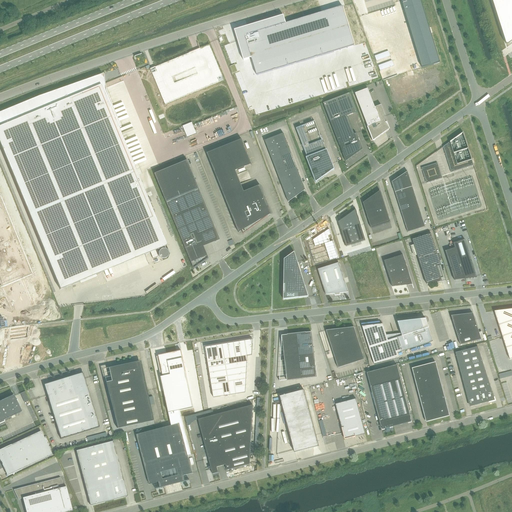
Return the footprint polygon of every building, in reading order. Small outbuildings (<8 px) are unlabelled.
[(401,0),(422,68),(440,63),(420,0),(401,0)] [(511,0),(491,0),(506,44),(506,45),(507,45),(508,45),(509,45),(511,42),(511,0)] [(283,16),(234,31),(243,61),(251,59),(256,76),(354,46),(342,7),(285,24),(283,16)] [(157,71),(152,74),(165,106),(220,83),(218,78),(222,76),(210,45),(200,50),(199,49),(189,53),(189,54),(156,67),(157,71)] [(0,144),(60,289),(103,272),(98,261),(140,243),(145,254),(166,245),(137,175),(118,129),(120,128),(106,94),(102,85),(104,84),(103,74),(69,86),(41,96),(0,112),(0,144)] [(387,122),(386,123),(384,117),(386,117),(381,105),(375,107),(368,89),(355,94),(368,127),(367,127),(373,142),(390,129),(387,122)] [(349,93),(323,103),(330,122),(340,146),(340,147),(341,148),(341,149),(341,150),(342,152),(343,153),(346,162),(346,161),(346,160),(347,159),(348,159),(349,158),(350,158),(351,157),(352,156),(354,154),(355,154),(356,153),(357,152),(358,152),(359,151),(359,150),(360,150),(362,148),(362,147),(360,142),(356,133),(354,134),(347,116),(356,112),(349,93)] [(327,150),(326,150),(315,122),(315,121),(296,129),(307,157),(306,158),(316,183),(334,169),(327,150)] [(192,122),(183,126),(187,137),(196,133),(192,122)] [(474,165),(463,132),(443,147),(451,173),(474,165)] [(274,137),(265,141),(267,148),(270,155),(273,162),(276,169),(278,176),(281,183),(284,190),(288,202),(289,202),(291,200),(297,196),(302,192),(304,190),(305,190),(302,183),(300,176),(297,169),(294,162),(292,155),(289,148),(286,141),(283,134),(274,137)] [(234,170),(246,166),(250,164),(251,165),(252,164),(242,140),(207,153),(239,233),(239,232),(237,226),(240,225),(243,234),(268,216),(267,214),(270,213),(271,214),(260,185),(259,186),(259,187),(243,193),(240,184),(236,175),(234,170)] [(187,161),(155,174),(166,202),(194,269),(198,266),(209,258),(208,256),(202,242),(218,235),(199,188),(187,161)] [(437,163),(421,168),(426,183),(442,178),(437,163)] [(408,172),(392,183),(408,233),(425,227),(408,172)] [(363,203),(364,205),(371,228),(390,222),(380,191),(363,203)] [(0,287),(33,274),(0,193),(0,287)] [(360,223),(356,210),(338,222),(341,230),(346,247),(365,240),(360,223)] [(317,236),(308,242),(315,264),(338,257),(329,228),(324,231),(325,233),(318,238),(317,236)] [(440,278),(437,266),(441,265),(431,234),(412,240),(426,284),(427,284),(427,283),(437,279),(437,280),(437,281),(438,281),(439,281),(440,281),(441,281),(441,280),(441,279),(441,278),(440,278)] [(455,248),(445,251),(454,280),(477,277),(465,240),(453,243),(455,248)] [(308,297),(297,262),(294,252),(284,259),(283,300),(308,297)] [(412,284),(403,255),(384,261),(387,271),(399,267),(402,276),(404,275),(407,285),(412,284)] [(318,269),(326,295),(335,294),(335,296),(340,295),(339,293),(348,292),(339,263),(318,269)] [(399,267),(387,271),(392,287),(407,285),(404,275),(402,276),(399,267)] [(511,308),(494,311),(510,360),(511,358),(511,308)] [(451,316),(460,345),(481,339),(473,313),(451,316)] [(402,336),(388,341),(383,324),(362,326),(374,364),(399,358),(398,353),(433,342),(428,328),(429,328),(426,319),(398,322),(402,336)] [(333,330),(326,331),(336,346),(332,348),(338,368),(364,360),(354,327),(337,329),(333,329),(333,330)] [(281,336),(281,337),(282,337),(287,380),(317,377),(312,332),(305,333),(288,335),(281,336)] [(250,340),(206,347),(205,347),(207,358),(208,362),(213,398),(245,392),(247,356),(252,355),(252,351),(253,340),(250,340)] [(468,349),(470,356),(480,354),(478,347),(468,349)] [(457,360),(470,356),(468,349),(455,353),(457,360)] [(171,426),(158,429),(172,485),(181,482),(185,481),(183,476),(193,473),(187,451),(190,450),(179,411),(193,408),(181,351),(166,355),(160,356),(161,363),(160,363),(163,377),(161,377),(171,426)] [(482,361),(480,354),(470,356),(472,363),(482,361)] [(472,363),(470,356),(457,360),(459,367),(472,363)] [(139,370),(138,361),(108,368),(113,390),(108,391),(117,428),(153,420),(142,370),(139,370)] [(482,361),(472,363),(473,370),(484,368),(482,361)] [(436,362),(429,364),(432,373),(438,371),(436,362)] [(461,374),(473,370),(472,363),(459,367),(461,374)] [(424,365),(426,374),(432,373),(429,364),(424,365)] [(397,365),(367,373),(371,387),(381,426),(382,429),(383,429),(386,429),(386,430),(390,429),(390,428),(393,427),(409,423),(411,422),(410,419),(411,418),(410,415),(400,379),(397,365)] [(418,367),(420,376),(426,374),(424,365),(418,367)] [(412,368),(414,378),(420,376),(418,367),(412,368)] [(486,374),(484,368),(473,370),(475,377),(486,374)] [(461,374),(463,381),(475,377),(473,370),(461,374)] [(438,371),(432,373),(426,374),(428,381),(440,378),(438,371)] [(99,427),(82,373),(44,385),(60,439),(99,427)] [(414,378),(416,384),(428,381),(426,374),(420,376),(414,378)] [(486,374),(475,377),(477,384),(489,381),(486,374)] [(477,384),(475,377),(463,381),(465,388),(477,384)] [(440,378),(428,381),(430,388),(441,385),(440,378)] [(418,391),(430,388),(428,381),(416,384),(418,391)] [(491,388),(489,381),(477,384),(479,391),(491,388)] [(465,388),(466,395),(479,391),(477,384),(465,388)] [(441,385),(430,388),(431,395),(443,392),(441,385)] [(418,391),(420,398),(431,395),(430,388),(418,391)] [(479,391),(482,404),(488,402),(486,394),(492,392),(491,388),(479,391)] [(304,390),(280,396),(294,452),(313,447),(318,446),(319,446),(304,390)] [(482,404),(479,391),(466,395),(467,398),(474,397),(476,405),(482,404)] [(443,392),(431,395),(433,402),(445,398),(443,392)] [(486,394),(488,402),(495,400),(492,392),(486,394)] [(0,423),(4,421),(4,420),(21,412),(14,395),(0,401),(0,423)] [(421,405),(433,402),(431,395),(420,398),(421,405)] [(470,407),(476,405),(474,397),(467,398),(470,407)] [(445,398),(433,402),(435,408),(447,405),(445,398)] [(335,404),(342,431),(345,439),(352,437),(365,434),(356,399),(335,404)] [(421,405),(423,411),(435,408),(433,402),(421,405)] [(246,412),(200,424),(209,459),(210,466),(211,469),(212,474),(218,473),(217,467),(226,465),(227,470),(250,464),(251,431),(253,405),(245,407),(246,412)] [(447,405),(435,408),(437,415),(438,419),(450,416),(447,405)] [(438,419),(437,415),(435,408),(423,411),(426,422),(438,419)] [(158,429),(136,435),(149,484),(158,482),(160,488),(172,485),(158,429)] [(0,460),(0,462),(1,461),(2,464),(3,468),(7,476),(22,469),(52,455),(41,431),(11,445),(5,447),(0,449),(0,460)] [(107,437),(106,432),(87,437),(88,442),(107,437)] [(95,446),(98,459),(117,454),(113,441),(95,446)] [(76,451),(79,464),(98,459),(95,446),(76,451)] [(98,459),(101,472),(120,467),(117,454),(98,459)] [(79,464),(83,477),(101,472),(98,459),(79,464)] [(101,472),(105,485),(124,480),(120,467),(101,472)] [(83,477),(86,490),(105,485),(101,472),(83,477)] [(22,498),(25,511),(67,511),(72,511),(66,487),(65,487),(60,477),(13,490),(18,500),(22,498)] [(109,501),(125,497),(125,495),(127,495),(124,480),(105,485),(109,501)] [(93,506),(109,501),(105,485),(86,490),(90,504),(92,504),(93,506)]
